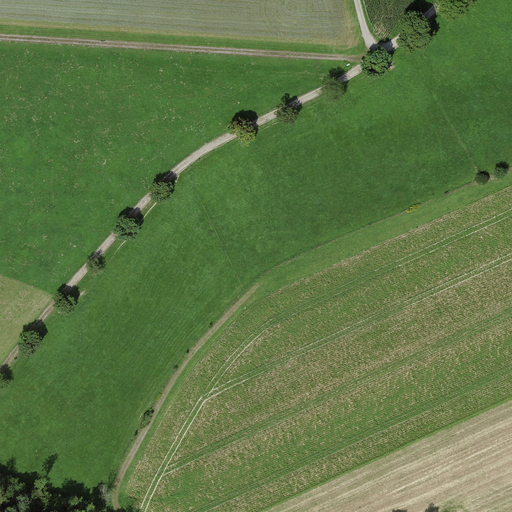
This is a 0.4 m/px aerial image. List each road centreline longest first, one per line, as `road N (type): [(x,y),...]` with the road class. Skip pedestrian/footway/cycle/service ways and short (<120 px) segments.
road 1 (track): [(0,374),(182,166),(354,73),(445,0)]
road 2 (track): [(0,37),(373,57)]
road 3 (track): [(117,511),(118,478),(181,367),(259,282)]
